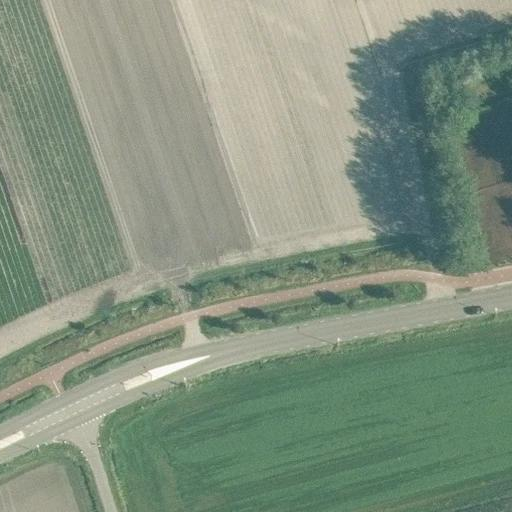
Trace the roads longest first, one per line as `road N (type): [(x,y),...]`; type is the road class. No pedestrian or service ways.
road 1 (secondary): [(221,353),(511,295)]
road 2 (secondary): [(221,353),(142,367),(63,400)]
road 3 (secondary): [(74,419),(221,353)]
